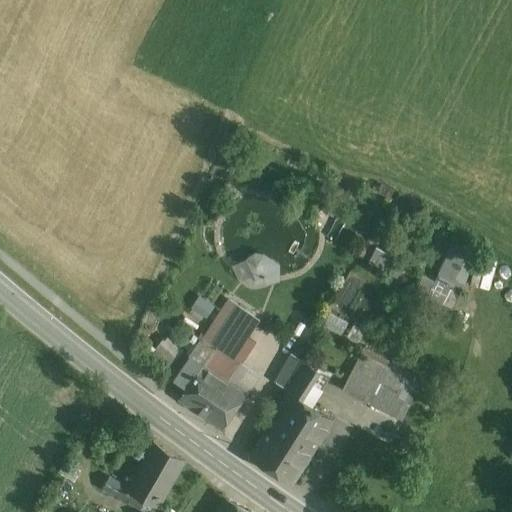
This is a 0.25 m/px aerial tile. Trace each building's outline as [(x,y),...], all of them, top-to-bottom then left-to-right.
[(479,256),(451,243),(436,277),(462,290),(479,256)] [(404,262),(376,248),(369,263),(396,276),(404,262)] [(272,250),(243,257),(249,285),(278,278),(272,250)] [(239,324),(221,313),(215,322),(232,333),(239,324)] [(232,333),(215,322),(204,340),(214,347),(231,358),(243,341),(232,333)] [(231,358),(214,347),(204,365),(190,355),(175,377),(188,387),(180,399),(220,425),(243,391),(228,381),(240,364),(231,358)] [(421,377),(363,347),(351,370),(381,385),(379,387),(394,395),(405,401),(407,402),(421,377)] [(329,376),(301,358),(284,387),(289,389),(311,403),(329,376)] [(381,385),(351,370),(341,388),(386,411),(394,395),(379,387),(381,385)] [(311,403),(289,389),(255,443),(249,453),(292,481),(311,452),(318,442),(317,442),(333,417),(311,403)] [(394,395),(386,411),(397,417),(405,401),(394,395)] [(153,439),(152,441),(126,486),(158,505),(186,457),(153,439)] [(256,511),(226,495),(216,511),(256,511)]
